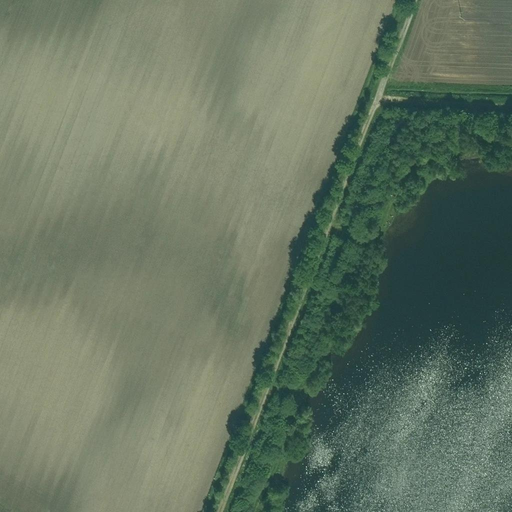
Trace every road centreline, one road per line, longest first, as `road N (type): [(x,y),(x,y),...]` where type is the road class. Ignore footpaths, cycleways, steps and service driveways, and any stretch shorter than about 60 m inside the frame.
road 1 (unclassified): [(218,511),(374,101)]
road 2 (unclassified): [(374,101),(511,106)]
